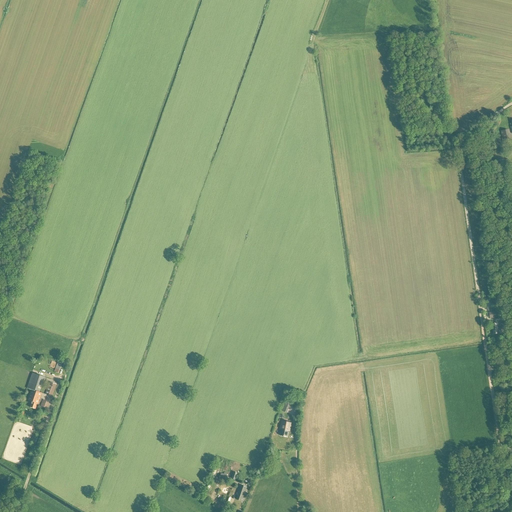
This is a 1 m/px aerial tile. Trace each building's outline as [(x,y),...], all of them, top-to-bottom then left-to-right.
[(503,143),(510,142),(507,130),(501,131),(503,143)] [(496,323),(492,323),(493,334),(498,334),(498,330),(502,330),(502,328),(502,325),(501,325),(501,319),(495,319),(496,323)] [(59,373),(63,363),(58,361),(54,372),(59,373)] [(57,385),(50,382),(45,394),(42,393),(40,393),(45,377),(32,373),(27,388),(32,390),(28,400),(32,401),(30,407),(36,409),(38,403),(40,398),(43,399),(41,406),(48,409),(49,404),(50,400),(51,401),(57,385)] [(282,411),(286,413),(291,401),(286,399),(282,411)] [(290,431),(291,423),(282,421),(280,429),(281,430),(280,436),(287,437),(288,431),(290,431)] [(224,472),(224,474),(221,473),(219,479),(226,481),(228,476),(227,475),(228,473),(224,472)] [(243,500),(247,487),(240,485),(238,492),(237,495),(238,495),(237,500),(241,501),(241,499),(243,500)]
